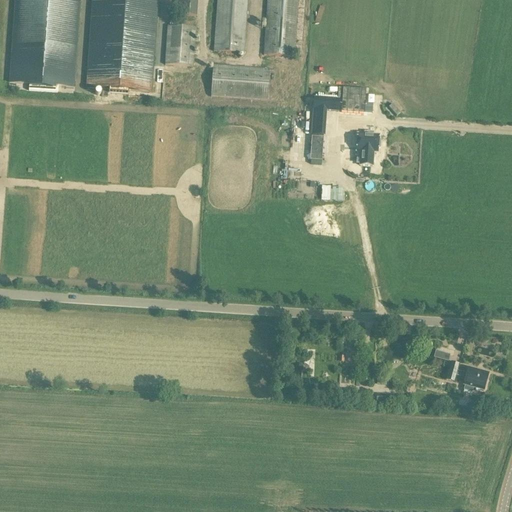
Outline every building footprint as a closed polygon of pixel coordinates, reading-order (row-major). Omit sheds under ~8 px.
[(80,0),(15,0),(9,83),(29,85),(29,88),(55,90),(56,86),(74,88),(80,0)] [(157,0),(92,0),(86,89),(108,90),(108,94),(128,96),(129,92),(151,93),(157,0)] [(285,58),(285,0),(267,0),(267,57),(285,58)] [(152,100),(163,100),(168,13),(161,12),(161,21),(160,27),(158,27),(157,39),(155,39),(152,100)] [(169,35),(166,71),(193,73),(195,43),(183,42),(183,36),(169,35)] [(314,99),(312,125),(324,126),(325,111),(338,112),(338,100),(314,99)] [(358,138),(357,155),(360,155),(359,166),(362,166),(362,169),(374,170),(375,156),(380,156),(380,153),(382,151),(382,144),(380,143),(381,140),(374,139),(374,138),(367,138),(367,139),(358,138)] [(332,206),(333,187),(319,186),(318,220),(350,221),(350,206),(332,206)] [(269,208),(269,220),(288,220),(288,208),(269,208)] [(356,221),(376,221),(376,209),(355,209),(356,221)] [(449,366),(451,359),(436,355),(434,362),(449,366)] [(450,363),(445,381),(455,383),(456,378),(465,380),(463,386),(484,391),(489,374),(468,368),(467,374),(458,371),(460,366),(450,363)] [(376,395),(376,403),(391,404),(392,396),(376,395)]
